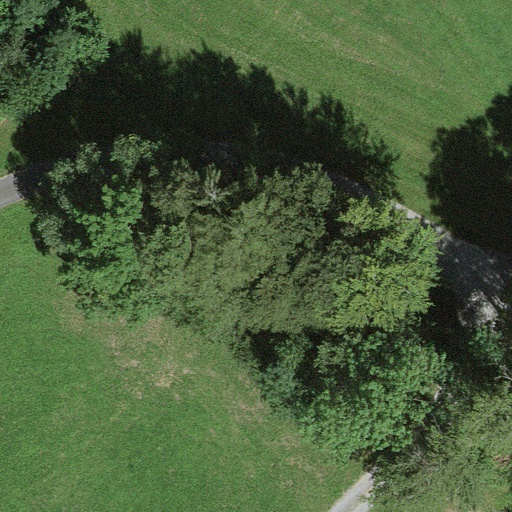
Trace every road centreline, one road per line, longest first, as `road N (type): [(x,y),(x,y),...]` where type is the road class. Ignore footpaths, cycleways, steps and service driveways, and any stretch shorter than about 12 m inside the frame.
road 1 (track): [(0,189),(108,148),(248,154),(372,195),(511,308)]
road 2 (track): [(511,328),(340,511)]
